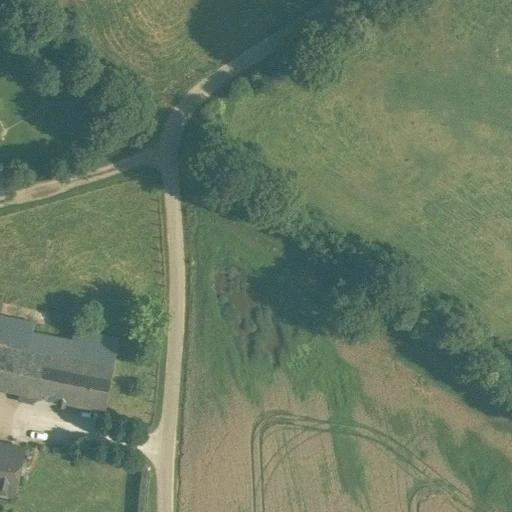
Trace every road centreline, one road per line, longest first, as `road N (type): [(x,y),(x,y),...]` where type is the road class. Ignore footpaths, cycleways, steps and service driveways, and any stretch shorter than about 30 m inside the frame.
road 1 (unclassified): [(177,511),(168,159),(160,141),(171,119),(341,0)]
road 2 (track): [(168,159),(511,400)]
